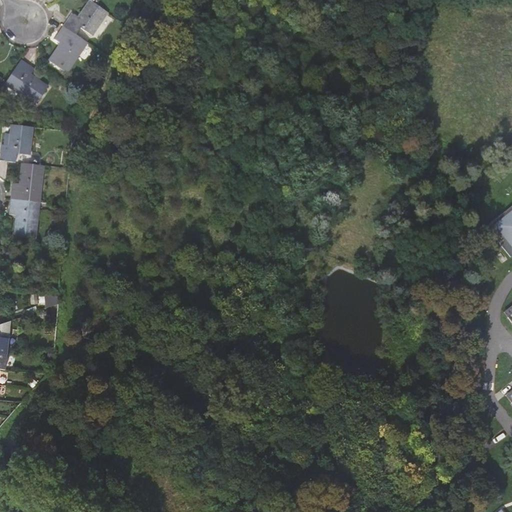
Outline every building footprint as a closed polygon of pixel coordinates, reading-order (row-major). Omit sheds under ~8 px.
[(85,2),(72,21),(66,17),(49,42),(55,46),(44,62),(60,73),(80,44),(69,37),(74,28),(86,36),(101,13),(85,2)] [(17,63),(1,85),(29,104),(41,89),(25,78),(30,71),(17,63)] [(3,139),(0,138),(0,165),(6,167),(7,159),(21,161),(24,133),(4,130),(3,139)] [(14,168),(12,188),(3,187),(0,217),(8,219),(6,239),(25,241),(33,170),(14,168)] [(511,209),(488,229),(511,258),(511,257),(511,209)] [(511,305),(505,311),(511,320),(511,386),(502,394),(511,407),(511,305)] [(0,370),(4,371),(5,356),(10,319),(0,322),(0,370)]
